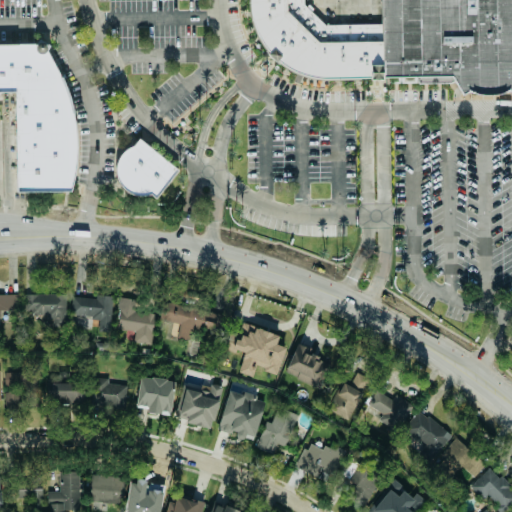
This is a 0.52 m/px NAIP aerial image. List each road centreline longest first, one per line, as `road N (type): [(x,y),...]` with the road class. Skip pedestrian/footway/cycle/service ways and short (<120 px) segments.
road 1 (secondary): [(511,398),(324,288),(211,250),(57,230)]
road 2 (residential): [(310,511),(224,467),(159,448),(0,441)]
